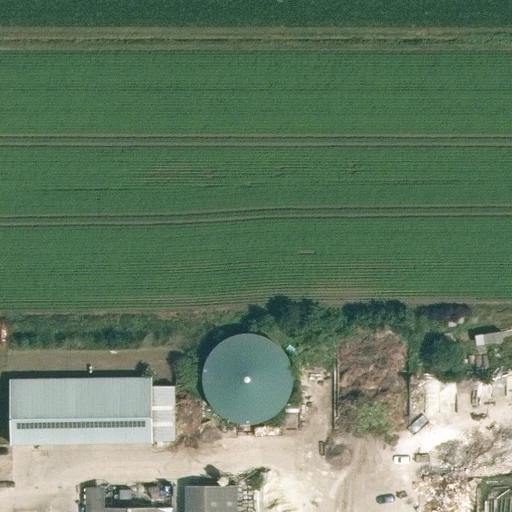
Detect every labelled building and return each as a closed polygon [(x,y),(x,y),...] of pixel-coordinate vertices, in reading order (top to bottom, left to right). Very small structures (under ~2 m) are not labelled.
[(204,373),(203,379),(204,386),(205,393),(207,399),(210,405),(214,410),(219,415),(224,419),(230,422),(237,424),(243,426),(250,426),(257,426),(263,424),(269,421),(275,418),(280,414),(285,409),(289,403),(292,397),(294,391),(295,384),(295,378),(294,371),(292,365),(290,358),(286,353),(282,348),(277,343),(271,340),(265,337),(258,335),(252,334),(245,334),(238,335),(232,338),(226,340),(220,344),(216,349),(211,354),(208,360),(205,366),(204,373)] [(153,380),(11,382),(12,446),(154,444),(153,385),(153,380)] [(0,492),(14,492),(13,467),(0,467),(0,492)] [(164,481),(106,482),(106,488),(84,490),(84,511),(170,511),(170,487),(165,487),(164,481)] [(237,511),(238,487),(185,488),(185,511),(237,511)]
